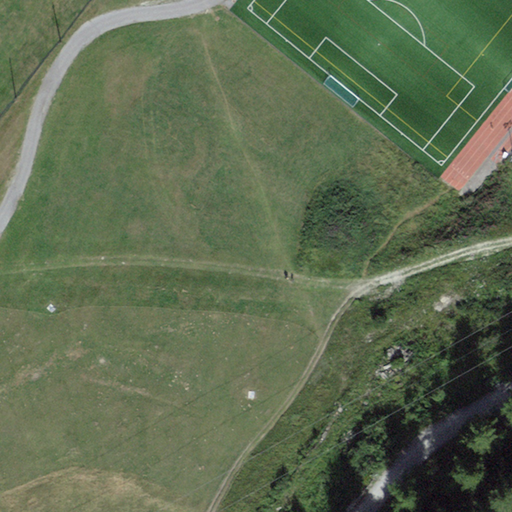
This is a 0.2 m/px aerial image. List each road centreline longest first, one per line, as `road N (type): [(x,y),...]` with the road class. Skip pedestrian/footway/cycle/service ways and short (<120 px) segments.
road 1 (track): [(211,0),(107,21),(79,38),(44,94),(0,221)]
road 2 (track): [(511,392),(425,445),(364,511)]
